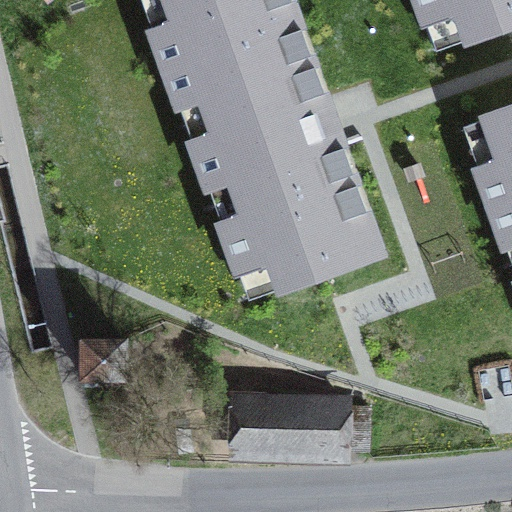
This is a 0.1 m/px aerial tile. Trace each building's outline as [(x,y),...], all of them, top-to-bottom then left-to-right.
[(289,0),(166,0),(174,22),(152,30),(179,105),(203,97),(216,133),(192,142),(208,187),(232,178),(245,214),(221,223),(238,271),(273,258),(283,287),(380,252),(289,0)] [(511,0),(417,0),(425,22),(456,11),(467,40),(511,23),(511,0)] [(511,108),(485,118),(501,162),(478,170),(505,244),(511,241),(511,108)] [(83,340),(82,377),(124,377),(124,340),(83,340)] [(242,406),(240,447),(345,453),(346,408),(308,407),(308,395),(257,394),(257,407),(242,406)]
